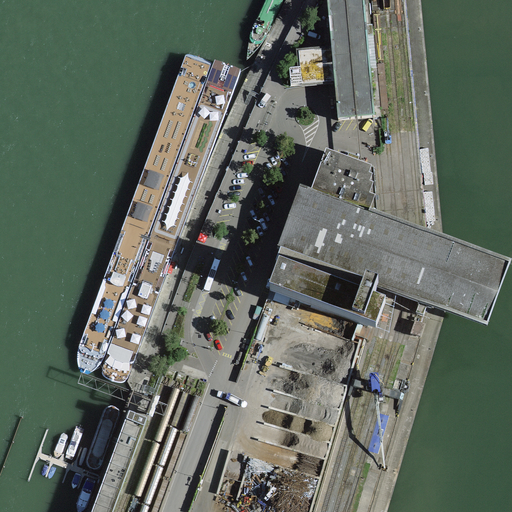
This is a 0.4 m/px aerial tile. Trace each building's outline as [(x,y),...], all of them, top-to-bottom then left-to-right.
[(324,0),(309,29),(324,28),(330,27),(330,28),(331,28),(332,42),(331,42),(331,43),(332,43),(333,49),(299,53),(300,68),(289,69),(291,86),(298,85),(302,85),(336,82),(336,88),(335,88),(335,90),(336,89),(338,104),(337,104),(337,105),(338,105),(339,119),(338,119),(338,120),(340,120),(350,119),(351,119),(356,119),(357,119),(357,118),(361,118),(362,118),(373,117),(375,117),(374,116),(373,116),(372,102),(373,102),(373,101),(372,101),(371,86),(372,86),(372,85),(371,85),(369,71),(370,71),(370,70),(369,70),(368,56),(369,55),(369,54),(368,54),(367,40),(368,40),(367,39),(366,39),(365,25),(366,25),(366,23),(365,23),(364,9),(365,9),(365,8),(364,8),(362,0),(324,0)] [(326,151),(311,191),(301,187),(276,251),(280,252),(276,263),(279,265),(270,291),(362,325),(368,327),(373,313),(368,311),(373,299),(376,289),(378,286),(377,216),(377,214),(374,172),(373,170),(373,169),(357,163),(346,159),(326,151)] [(346,159),(357,163),(359,157),(348,153),(346,159)] [(435,312),(487,332),(511,267),(434,238),(416,231),(404,227),(393,222),(382,218),(377,216),(311,191),(301,187),(276,251),(280,252),(376,289),(382,291),(393,295),(402,299),(411,302),(435,312)] [(421,323),(415,321),(410,334),(416,336),(421,323)] [(147,422),(155,400),(144,396),(141,403),(138,412),(143,414),(141,420),(135,418),(130,416),(128,422),(127,422),(93,511),(114,511),(148,422),(147,422)]
